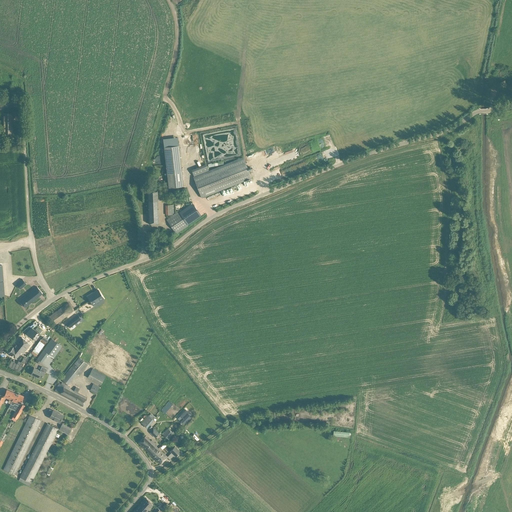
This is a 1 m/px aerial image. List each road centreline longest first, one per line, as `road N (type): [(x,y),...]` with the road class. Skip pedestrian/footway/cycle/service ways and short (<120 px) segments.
road 1 (unclassified): [(52,299),(141,262),(212,215),(477,112),(511,106)]
road 2 (track): [(141,262),(139,181),(178,33),(166,0)]
road 3 (unclassified): [(150,471),(237,416),(353,402)]
road 4 (unclassified): [(52,299),(29,245),(17,92)]
road 5 (unclassified): [(150,471),(107,423),(0,372)]
